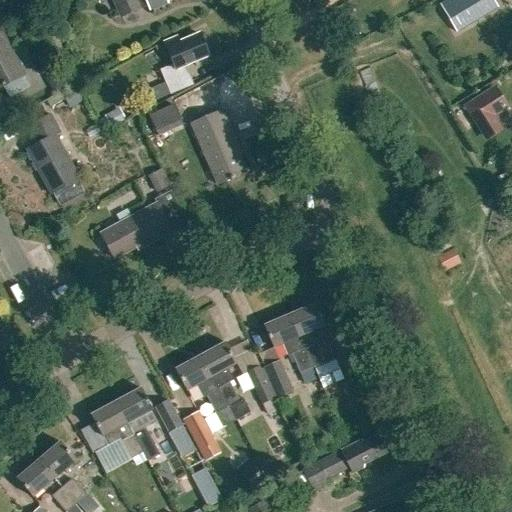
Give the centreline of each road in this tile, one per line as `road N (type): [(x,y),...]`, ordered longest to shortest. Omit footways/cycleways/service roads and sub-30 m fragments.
road 1 (residential): [(457,511),(337,225)]
road 2 (residential): [(65,354),(337,225)]
road 3 (residential): [(337,225),(242,0)]
road 4 (residential): [(0,233),(65,354)]
